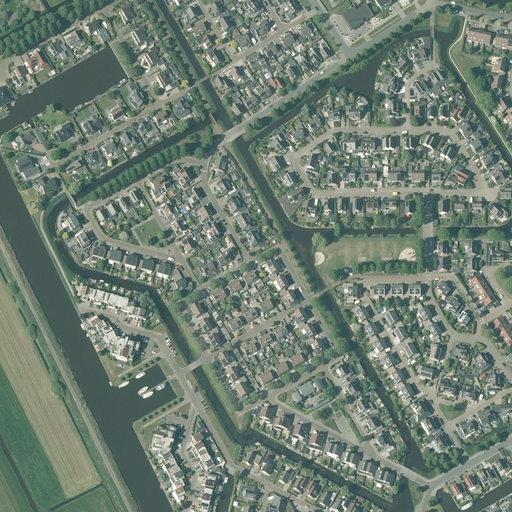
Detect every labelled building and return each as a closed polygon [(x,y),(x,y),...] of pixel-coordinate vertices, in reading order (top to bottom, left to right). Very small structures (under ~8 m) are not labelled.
[(221,8),(220,6),(222,4),(219,0),(217,0),(212,3),(214,6),(210,8),(213,13),(221,8)] [(250,10),(258,5),(254,0),(252,2),(250,0),(245,3),(243,5),(246,9),(248,8),(250,10)] [(392,4),(388,0),(373,0),(381,11),(385,9),(384,8),(388,6),(388,7),(392,4)] [(283,10),(286,8),(288,11),(296,6),(293,2),(286,6),(285,3),(280,6),(283,10)] [(118,14),(122,20),(131,14),(128,9),(131,8),(130,5),(121,10),(123,13),(119,15),(119,14),(118,14)] [(253,19),(260,14),(258,12),(261,10),(258,5),(250,10),(247,12),(249,16),(250,16),(252,19),(253,19)] [(290,14),(287,17),(290,21),(295,18),(293,15),(299,11),(296,6),(288,11),(290,14)] [(364,23),(363,22),(366,20),(367,21),(373,16),(366,6),(356,12),(353,14),(360,25),(364,23)] [(188,13),(189,15),(187,17),(186,19),(188,22),(198,16),(193,8),(189,10),(187,7),(181,11),(184,16),(188,13)] [(227,11),(226,12),(224,10),(223,11),(221,8),(213,13),(216,18),(219,16),(220,19),(229,14),(227,11)] [(354,9),(342,17),(351,31),(360,25),(353,14),(356,12),(354,9)] [(9,27),(19,21),(16,14),(5,20),(9,27)] [(125,25),(132,21),(133,23),(139,20),(138,17),(134,19),(131,14),(122,20),(125,25)] [(221,21),(219,22),(222,27),(230,23),(228,20),(230,19),(229,17),(230,16),(229,14),(220,19),(221,21)] [(98,26),(95,21),(85,27),(90,34),(97,30),(100,34),(99,37),(103,43),(110,39),(106,32),(105,33),(105,32),(105,31),(101,24),(98,26)] [(261,25),(258,27),(263,35),(268,32),(266,29),(269,28),(265,21),(260,24),(261,25)] [(228,33),(235,30),(233,27),(232,28),(230,23),(222,27),(224,32),(227,31),(228,33)] [(196,37),(206,31),(202,24),(192,30),(196,37)] [(302,28),(308,37),(310,35),(312,38),(314,37),(312,34),(307,25),(302,28)] [(131,36),(134,42),(144,36),(142,33),(145,31),(142,27),(137,30),(139,32),(132,36),(131,36)] [(257,35),(258,38),(263,35),(258,27),(253,30),(253,29),(250,31),(254,37),(257,35)] [(298,31),(302,37),(299,39),(302,44),(307,41),(305,38),(308,37),(302,28),(298,31)] [(467,41),(473,42),(475,32),(471,32),(472,30),(469,30),(469,29),(466,29),(465,35),(468,36),(467,41)] [(473,42),(475,42),(478,43),(481,29),(478,29),(477,33),(475,32),(473,42)] [(71,36),(72,38),(66,41),(69,47),(73,46),(74,48),(76,47),(77,47),(80,45),(81,47),(85,45),(84,43),(87,42),(83,36),(80,37),(77,32),(71,36)] [(246,35),(241,38),(246,45),(251,42),(249,40),(252,38),(248,32),(245,34),(246,35)] [(486,35),(484,44),(489,45),(491,40),(493,41),(495,35),(492,34),(491,35),(489,34),(489,35),(486,35)] [(495,47),(501,48),(503,38),(500,38),(500,36),(498,36),(495,35),(493,41),(496,42),(495,47)] [(501,48),(507,49),(510,36),(507,35),(506,39),(503,38),(501,48)] [(146,45),(152,41),(150,39),(148,37),(145,39),(144,36),(134,42),(137,47),(138,47),(137,46),(144,42),(146,45)] [(286,39),(290,46),(293,45),(294,47),(299,44),(295,37),(292,38),(290,36),(286,39)] [(208,49),(215,45),(210,37),(205,40),(203,37),(196,41),(199,46),(204,42),(208,49)] [(239,46),(241,48),(246,45),(241,38),(238,39),(237,37),(232,40),(237,47),(239,46)] [(283,52),(284,52),(285,53),(289,51),(289,50),(288,48),(290,46),(286,39),(281,42),(282,44),(280,46),(283,52)] [(327,51),(329,50),(324,42),(320,45),(323,51),(320,53),(325,60),(330,57),(327,51)] [(60,47),(58,43),(47,49),(48,49),(49,49),(54,57),(52,58),(53,58),(60,53),(61,55),(60,55),(62,59),(66,57),(64,54),(64,53),(67,51),(63,45),(60,47)] [(269,49),(274,57),(276,55),(278,58),(283,55),(278,48),(276,49),(274,46),(269,49)] [(420,50),(417,51),(421,60),(426,58),(424,53),(427,52),(425,46),(419,47),(420,50)] [(143,58),(147,63),(156,58),(155,55),(158,53),(157,51),(156,48),(150,51),(151,54),(144,58),(144,57),(143,58)] [(264,52),(265,55),(263,56),(268,65),(276,60),(274,57),(269,49),(264,52)] [(212,63),(214,63),(216,67),(222,63),(216,52),(215,53),(213,50),(207,53),(212,63)] [(318,60),(320,58),(315,50),(311,53),(314,57),(310,59),(315,67),(320,63),(318,60)] [(413,57),(415,63),(421,60),(417,51),(412,53),(411,51),(408,52),(410,58),(413,57)] [(31,59),(27,62),(30,68),(38,64),(41,69),(47,66),(40,53),(36,56),(33,58),(31,59)] [(252,59),(257,67),(259,69),(262,68),(263,69),(268,66),(263,59),(260,61),(257,56),(252,59)] [(299,66),(300,66),(305,73),(310,70),(307,64),(309,63),(305,56),(303,58),(303,59),(301,60),(302,62),(299,64),(298,65),(299,66)] [(399,65),(406,72),(410,68),(406,64),(408,62),(402,56),(399,58),(403,61),(399,65)] [(156,58),(147,63),(150,69),(150,68),(157,64),(158,67),(164,64),(161,59),(158,60),(156,58)] [(496,60),(495,66),(505,68),(505,65),(506,65),(507,63),(508,60),(502,58),(501,61),(496,60)] [(257,67),(252,59),(247,62),(254,73),(256,72),(255,71),(259,69),(257,67)] [(293,62),(291,63),(289,65),(288,65),(291,69),(286,72),(292,81),(299,77),(293,69),(297,66),(293,61),(293,62)] [(402,77),(406,72),(399,65),(396,68),(394,66),(391,70),(395,74),(397,72),(402,77)] [(498,76),(504,77),(505,74),(505,72),(504,71),(505,68),(495,66),(494,72),(499,73),(498,76)] [(26,75),(22,67),(14,71),(17,77),(12,80),(16,87),(24,83),(21,78),(26,75)] [(248,79),(244,72),(241,74),(238,68),(231,72),(237,81),(241,79),(243,82),(248,79)] [(156,79),(159,85),(169,79),(167,76),(170,75),(167,70),(162,73),(158,76),(159,78),(157,80),(156,79)] [(442,86),(445,84),(446,86),(451,83),(447,77),(445,79),(440,72),(436,75),(435,74),(435,75),(442,86)] [(439,88),(442,86),(435,75),(430,78),(435,85),(432,87),(438,95),(442,93),(439,88)] [(493,78),(491,84),(501,86),(502,82),(503,83),(503,80),(504,80),(504,77),(498,76),(498,79),(493,78)] [(399,83),(394,81),(394,78),(388,77),(387,81),(386,81),(385,85),(384,85),(398,89),(399,83)] [(276,86),(279,90),(284,87),(279,79),(276,82),(274,78),(269,81),(273,88),(276,86)] [(169,79),(159,85),(162,90),(163,90),(162,90),(163,89),(166,94),(178,86),(176,82),(175,82),(174,80),(171,82),(169,79)] [(226,91),(230,88),(226,81),(224,83),(221,79),(215,82),(220,89),(223,87),(226,91)] [(437,96),(438,95),(432,87),(429,89),(425,82),(421,85),(420,84),(420,85),(425,93),(428,92),(430,95),(433,94),(434,96),(437,95),(437,96)] [(267,98),(272,95),(265,84),(263,85),(265,89),(262,91),(267,98)] [(493,92),(496,96),(501,93),(502,91),(501,91),(502,89),(501,89),(501,86),(491,84),(490,90),(494,90),(493,92)] [(396,94),(398,89),(384,85),(385,85),(384,89),(385,89),(383,94),(389,95),(392,96),(392,93),(396,94)] [(424,93),(425,94),(425,93),(420,85),(415,88),(420,96),(424,93)] [(130,95),(135,103),(132,105),(129,102),(129,103),(132,105),(134,107),(135,109),(141,106),(142,106),(141,103),(146,100),(144,101),(139,93),(142,92),(141,91),(136,95),(131,86),(128,87),(132,94),(130,95)] [(0,108),(11,102),(3,88),(0,89),(0,108)] [(262,91),(257,89),(255,90),(262,101),(267,98),(262,91)] [(252,98),(248,100),(253,107),(258,104),(251,93),(249,94),(252,98)] [(495,104),(498,109),(507,104),(505,101),(506,101),(505,99),(501,93),(496,96),(499,102),(495,104)] [(241,100),(249,110),(253,107),(248,100),(245,102),(243,98),(241,100)] [(384,104),(388,103),(388,109),(398,109),(398,103),(392,103),(392,100),(383,100),(384,104)] [(177,108),(172,111),(176,116),(178,120),(189,114),(187,110),(191,107),(188,102),(184,104),(183,105),(182,102),(176,106),(177,108)] [(436,110),(437,102),(433,102),(433,105),(430,105),(430,109),(427,109),(427,118),(434,119),(434,110),(436,110)] [(111,119),(112,119),(114,122),(123,116),(120,111),(123,110),(119,103),(116,105),(119,109),(109,114),(110,115),(109,116),(109,117),(110,119),(111,119)] [(238,118),(244,114),(236,103),(234,104),(235,107),(232,109),(238,118)] [(425,103),(422,103),(422,105),(420,105),(419,109),(416,109),(416,118),(422,118),(422,110),(425,110),(425,103)] [(449,111),(449,104),(443,104),(443,109),(439,109),(439,119),(445,119),(445,111),(449,111)] [(498,109),(501,114),(506,112),(507,114),(511,111),(511,109),(511,108),(509,106),(508,107),(507,104),(498,109)] [(334,121),(333,112),(329,112),(329,109),(327,109),(326,107),(323,108),(324,116),(327,115),(329,122),(334,121)] [(333,112),(334,121),(340,120),(339,114),(342,113),(341,107),(338,107),(338,108),(336,108),(335,110),(335,111),(333,112)] [(354,120),(354,110),(351,110),(351,107),(345,107),(345,113),(349,113),(349,120),(354,120)] [(360,116),(363,116),(363,107),(360,107),(360,108),(359,108),(357,109),(357,110),(354,110),(354,120),(360,120),(360,116)] [(388,109),(388,113),(386,113),(386,118),(392,118),(392,115),(398,115),(398,109),(388,109)] [(452,115),(450,119),(456,122),(458,119),(461,120),(466,112),(461,109),(458,113),(453,110),(450,114),(452,115)] [(162,122),(167,119),(163,113),(154,118),(158,125),(156,125),(159,129),(164,126),(162,122)] [(317,118),(312,122),(317,130),(322,127),(318,121),(321,119),(317,114),(315,116),(317,118)] [(97,120),(96,116),(92,117),(81,124),(88,136),(96,132),(95,130),(97,129),(102,126),(98,119),(97,120)] [(465,126),(459,129),(462,134),(469,129),(468,126),(469,125),(466,121),(463,123),(465,126)] [(309,127),(313,133),(317,130),(312,122),(307,125),(305,122),(303,123),(306,129),(309,127)] [(142,136),(145,135),(146,136),(150,137),(158,132),(153,124),(150,125),(150,124),(147,126),(146,123),(139,127),(141,129),(138,131),(142,136)] [(55,133),(51,135),(56,144),(60,142),(60,143),(67,139),(66,139),(69,137),(68,135),(73,132),(68,124),(64,126),(65,128),(55,134),(55,133)] [(297,131),(295,133),(300,141),(305,138),(301,132),(304,130),(300,125),(298,127),(297,128),(297,130),(297,131)] [(45,141),(43,139),(37,128),(32,130),(40,144),(45,141)] [(469,129),(462,134),(465,138),(472,134),(469,129)] [(20,147),(21,150),(28,146),(26,143),(34,138),(31,132),(23,137),(22,136),(15,140),(17,144),(15,145),(17,149),(20,147)] [(127,133),(120,138),(122,142),(123,141),(126,146),(130,144),(132,147),(138,144),(135,138),(131,140),(127,133)] [(270,144),(270,145),(272,148),(273,149),(275,147),(278,152),(282,149),(285,147),(281,142),(284,140),(287,139),(283,133),(280,135),(276,138),(277,141),(273,143),(272,143),(270,144)] [(292,138),(295,144),(300,141),(295,133),(290,136),(288,133),(286,135),(289,140),(292,138)] [(427,137),(422,145),(428,148),(432,139),(427,137)] [(437,142),(432,139),(428,148),(433,151),(437,142)] [(477,140),(470,145),(473,150),(480,145),(477,140)] [(346,156),(346,151),(349,151),(349,144),(349,141),(343,141),(343,149),(340,149),(340,154),(341,156),(346,156)] [(349,144),(349,151),(352,151),(353,155),(358,155),(358,149),(355,149),(355,141),(349,141),(349,144)] [(364,154),(364,151),(368,151),(368,141),(362,141),(362,148),(358,148),(358,154),(364,154)] [(372,154),(378,154),(378,148),(375,148),(375,141),(368,141),(368,151),(372,151),(372,154)] [(381,148),(378,148),(378,154),(385,154),(385,151),(388,151),(388,141),(382,141),(382,151),(381,151),(381,148)] [(401,148),(398,148),(399,154),(404,153),(405,153),(405,151),(409,151),(409,141),(403,141),(403,150),(401,151),(401,148)] [(412,151),(413,153),(419,154),(419,148),(416,148),(416,149),(415,149),(415,141),(409,141),(409,151),(412,151)] [(122,153),(118,147),(115,149),(111,143),(112,144),(108,146),(103,149),(102,148),(107,157),(107,156),(114,152),(116,156),(122,153)] [(330,144),(324,148),(329,156),(335,152),(335,153),(338,151),(334,145),(331,147),(330,144)] [(480,145),(473,150),(476,154),(483,149),(480,145)] [(444,147),(440,156),(445,159),(449,150),(444,147)] [(455,153),(449,150),(445,159),(450,161),(455,153)] [(481,161),(483,165),(491,161),(488,156),(492,154),(490,151),(484,154),(486,157),(481,161)] [(85,158),(91,167),(98,163),(93,153),(91,155),(91,154),(89,156),(85,158)] [(226,154),(224,156),(225,158),(224,160),(217,159),(215,165),(225,167),(226,164),(230,162),(226,154)] [(306,162),(316,164),(317,161),(320,162),(321,157),(315,155),(315,158),(308,157),(306,162)] [(26,157),(16,161),(18,165),(16,166),(20,173),(22,173),(25,180),(40,173),(37,168),(31,170),(31,168),(26,157)] [(276,172),(284,168),(278,158),(273,161),(271,158),(265,161),(266,165),(271,162),(276,172)] [(491,161),(483,165),(486,170),(494,165),(491,161)] [(312,169),(311,172),(317,174),(319,168),(315,168),(316,164),(306,162),(305,168),(312,169)] [(85,175),(88,173),(84,166),(80,168),(76,163),(65,169),(64,169),(68,175),(75,171),(79,176),(84,173),(85,175)] [(218,176),(219,179),(225,176),(224,173),(225,167),(215,165),(214,171),(221,172),(220,175),(218,176)] [(466,181),(469,176),(462,172),(463,169),(458,166),(455,171),(459,173),(458,176),(466,181)] [(352,171),(349,171),(349,172),(349,182),(355,182),(355,175),(358,175),(358,167),(352,167),(352,171)] [(418,172),(418,182),(424,182),(424,175),(427,175),(427,167),(424,167),(424,172),(418,172)] [(497,173),(491,177),(494,181),(502,176),(500,174),(503,172),(500,167),(495,170),(497,173)] [(349,172),(349,171),(346,171),(346,168),(340,168),(340,175),(343,175),(343,182),(349,182),(349,172)] [(388,172),(388,169),(388,168),(383,168),(383,177),(388,177),(388,182),(394,182),(394,172),(388,172)] [(412,175),(412,182),(418,182),(418,172),(412,172),(412,168),(408,168),(408,175),(412,175)] [(173,173),(175,176),(176,179),(180,177),(181,179),(190,175),(187,169),(180,173),(179,170),(173,173)] [(364,179),(364,182),(370,182),(370,169),(359,169),(359,175),(362,175),(362,179),(364,179)] [(370,169),(370,182),(376,182),(376,175),(382,175),(382,169),(370,169)] [(394,172),(394,182),(400,182),(400,175),(404,175),(403,169),(400,169),(400,172),(394,172)] [(328,174),(329,174),(329,186),(335,185),(335,182),(338,182),(338,175),(335,175),(335,174),(331,174),(331,171),(328,172),(328,174)] [(445,179),(448,173),(444,171),(443,173),(432,173),(432,182),(440,182),(440,179),(444,179),(445,179)] [(290,188),(297,184),(291,174),(287,177),(284,172),(279,175),(282,181),(285,179),(290,188)] [(184,185),(181,186),(183,189),(188,186),(187,183),(193,180),(190,175),(181,179),(184,185)] [(230,181),(227,176),(221,180),(223,182),(217,186),(220,191),(229,186),(227,183),(230,181)] [(458,176),(456,179),(450,176),(448,181),(455,185),(457,183),(463,186),(466,181),(458,176)] [(502,176),(494,181),(497,186),(502,183),(504,185),(510,181),(508,179),(504,181),(502,176)] [(160,189),(163,187),(166,192),(171,189),(167,182),(164,183),(161,177),(156,181),(160,189)] [(42,191),(45,195),(52,191),(53,192),(56,190),(55,189),(57,188),(52,180),(46,184),(45,182),(45,181),(43,178),(37,181),(40,187),(42,190),(42,191)] [(154,190),(151,191),(155,198),(160,195),(157,191),(160,189),(156,181),(150,184),(154,190)] [(231,189),(229,186),(220,191),(223,196),(229,193),(230,196),(236,192),(234,188),(231,189)] [(511,187),(505,188),(505,191),(501,191),(501,199),(511,199),(510,194),(511,193),(511,187)] [(199,194),(196,189),(190,193),(189,190),(184,193),(188,200),(191,199),(199,194)] [(295,202),(304,197),(300,189),(294,193),(292,189),(287,193),(289,196),(291,195),(295,202)] [(133,209),(138,206),(137,203),(140,201),(135,192),(129,196),(132,201),(129,202),(133,209)] [(194,204),(191,205),(192,208),(198,205),(196,202),(202,199),(199,194),(191,199),(194,204)] [(240,198),(237,194),(231,197),(233,200),(227,203),(230,208),(239,203),(237,200),(240,198)] [(123,199),(117,202),(122,211),(126,209),(127,212),(133,209),(129,202),(126,204),(123,199)] [(171,200),(165,203),(167,206),(161,209),(164,214),(172,210),(175,208),(171,200)] [(346,215),(349,215),(349,208),(346,208),(346,201),(337,202),(338,212),(346,212),(346,215)] [(360,201),(353,201),(353,212),(358,212),(358,215),(363,215),(363,206),(360,206),(360,201)] [(372,210),(378,209),(378,202),(374,202),(374,201),(367,201),(367,212),(372,212),(372,210)] [(386,208),(396,208),(396,202),(390,202),(390,201),(386,201),(386,206),(384,206),(384,204),(381,204),(381,211),(386,211),(386,208)] [(315,215),(317,208),(311,207),(312,204),(305,202),(303,213),(310,214),(315,215)] [(334,216),(331,216),(331,202),(324,202),(324,212),(329,212),(329,219),(330,219),(330,224),(334,224),(334,216)] [(230,208),(233,214),(239,210),(240,213),(246,209),(244,205),(241,207),(239,203),(230,208)] [(482,213),(485,213),(485,206),(482,206),(482,203),(473,203),(473,210),(482,210),(482,213)] [(405,221),(405,217),(405,215),(413,215),(413,204),(405,204),(405,207),(400,208),(400,217),(399,217),(399,221),(405,221)] [(447,219),(451,219),(451,212),(447,212),(447,204),(438,204),(439,214),(447,214),(447,219)] [(462,214),(468,214),(468,207),(464,207),(464,204),(454,204),(454,211),(462,211),(462,214)] [(506,219),(510,214),(504,209),(502,211),(495,204),(489,210),(498,219),(502,215),(506,219)] [(111,221),(116,218),(115,215),(118,214),(113,205),(107,208),(110,213),(107,215),(111,221)] [(194,214),(198,211),(201,216),(209,211),(206,207),(200,210),(199,207),(192,211),(194,214)] [(175,214),(172,210),(164,214),(167,219),(173,216),(174,219),(180,216),(178,213),(175,214)] [(102,211),(96,215),(101,224),(104,222),(105,224),(111,221),(107,215),(105,216),(102,211)] [(201,216),(204,221),(201,223),(202,226),(208,222),(206,220),(212,216),(209,211),(201,216)] [(250,216),(247,211),(241,214),(243,217),(237,220),(240,226),(249,221),(247,217),(250,216)] [(66,229),(69,227),(78,222),(76,218),(74,219),(72,216),(66,219),(68,221),(63,224),(66,229)] [(184,222),(181,217),(175,221),(177,223),(171,227),(174,232),(182,227),(181,224),(184,222)] [(250,230),(256,227),(254,222),(251,224),(249,221),(240,226),(243,231),(249,228),(250,230)] [(80,226),(78,222),(69,227),(72,232),(73,231),(75,233),(80,230),(78,227),(80,226)] [(209,224),(202,228),(205,233),(209,231),(211,234),(219,229),(216,224),(210,227),(209,224)] [(174,232),(177,236),(183,233),(184,236),(189,233),(188,230),(185,232),(182,227),(174,232)] [(260,233),(257,228),(251,232),(253,234),(247,238),(250,243),(259,238),(257,235),(260,233)] [(219,229),(211,234),(209,235),(211,239),(210,240),(211,243),(218,240),(216,237),(222,234),(219,229)] [(88,239),(85,235),(84,236),(82,232),(75,236),(76,239),(73,241),(76,245),(88,239)] [(189,240),(192,238),(191,235),(185,238),(187,241),(181,244),(184,249),(192,244),(189,240)] [(250,243),(253,249),(258,246),(260,249),(267,245),(264,240),(262,240),(261,241),(261,240),(260,241),(259,238),(250,243)] [(79,250),(82,248),(85,255),(90,249),(89,248),(90,247),(88,243),(90,242),(88,239),(76,245),(79,250)] [(438,250),(447,250),(447,247),(451,247),(451,242),(441,242),(441,245),(438,245),(438,250)] [(467,245),(467,250),(477,250),(476,245),(473,245),(473,242),(465,242),(465,245),(467,245)] [(184,249),(187,254),(193,250),(194,253),(199,250),(198,247),(195,249),(192,244),(184,249)] [(98,259),(100,249),(96,248),(96,250),(92,248),(90,256),(92,257),(91,262),(96,263),(98,259)] [(492,262),(497,262),(497,252),(492,252),(492,248),(489,248),(489,255),(492,255),(492,262)] [(506,248),(503,248),(503,252),(497,252),(497,262),(503,261),(503,255),(506,255),(506,248)] [(98,259),(102,260),(106,261),(106,259),(108,253),(104,252),(104,250),(100,249),(98,259)] [(226,265),(231,262),(230,259),(235,256),(231,249),(225,252),(221,255),(222,257),(226,265)] [(477,256),(477,250),(467,250),(467,254),(465,254),(465,259),(474,259),(474,256),(477,256)] [(109,260),(108,262),(114,263),(116,253),(112,252),(112,254),(108,253),(106,259),(109,260)] [(121,254),(116,253),(114,263),(118,264),(117,269),(121,270),(122,265),(124,257),(120,256),(121,254)] [(128,258),(124,257),(122,265),(125,265),(125,266),(130,268),(133,257),(129,256),(128,258)] [(137,259),(133,257),(130,268),(135,269),(136,267),(139,268),(140,262),(136,261),(137,259)] [(213,260),(217,266),(220,265),(221,267),(226,265),(222,257),(217,259),(216,258),(213,260)] [(474,261),(474,259),(465,259),(465,264),(468,264),(468,267),(477,267),(477,261),(474,261)] [(206,265),(211,273),(216,271),(214,268),(217,266),(213,260),(211,262),(211,263),(206,265)] [(140,262),(139,268),(138,269),(141,270),(146,272),(149,262),(145,261),(144,263),(140,262)] [(274,261),(267,265),(269,270),(277,266),(274,261)] [(152,271),(155,272),(156,266),(152,265),(153,263),(149,262),(146,272),(152,273),(152,271)] [(160,267),(156,266),(155,272),(157,273),(157,275),(162,276),(165,266),(161,265),(160,267)] [(204,274),(206,276),(211,273),(206,265),(204,267),(203,265),(198,268),(202,275),(204,274)] [(169,267),(165,266),(162,276),(168,278),(168,276),(171,277),(172,278),(176,271),(169,269),(169,267)] [(272,275),(269,277),(271,280),(277,276),(275,274),(280,271),(277,266),(269,270),(272,275)] [(477,273),(477,267),(468,267),(465,267),(465,273),(466,273),(466,276),(474,276),(474,273),(477,273)] [(176,271),(172,278),(175,284),(174,285),(177,290),(180,288),(181,291),(186,288),(185,285),(186,284),(184,280),(182,282),(176,271)] [(257,281),(259,284),(262,282),(258,276),(256,278),(253,273),(248,276),(252,284),(257,281)] [(243,285),(246,291),(249,290),(247,287),(252,284),(248,276),(243,279),(245,284),(243,285)] [(271,280),(272,282),(275,281),(278,286),(286,281),(283,276),(278,279),(277,276),(271,280)] [(471,286),(472,285),(474,287),(483,281),(480,276),(469,283),(471,286)] [(281,291),(278,292),(280,295),(286,292),(284,289),(289,286),(286,281),(278,286),(281,291)] [(476,290),(474,291),(476,293),(486,286),(483,281),(474,287),(476,290)] [(232,285),(237,293),(242,290),(244,293),(246,291),(243,285),(240,287),(238,282),(232,285)] [(443,283),(442,284),(440,282),(436,287),(439,289),(438,291),(442,294),(446,288),(447,286),(443,284),(443,283)] [(352,288),(352,284),(346,284),(346,289),(348,289),(348,294),(357,294),(357,288),(352,288)] [(230,292),(228,294),(231,300),(234,298),(232,295),(237,293),(232,285),(227,288),(230,292)] [(81,297),(80,300),(83,301),(86,290),(75,286),(75,287),(78,292),(77,296),(81,297)] [(476,293),(477,295),(479,294),(481,297),(489,291),(486,286),(476,293)] [(388,292),(388,299),(391,299),(391,297),(397,297),(397,287),(391,287),(391,292),(388,292)] [(402,297),(402,299),(406,298),(406,292),(403,292),(403,287),(397,287),(397,297),(402,297)] [(406,292),(406,298),(409,298),(409,297),(415,296),(415,287),(409,287),(409,292),(406,292)] [(373,299),(373,297),(379,297),(379,288),(373,288),(373,292),(370,292),(370,299),(373,299)] [(385,297),(385,299),(388,299),(388,292),(385,292),(385,288),(379,288),(379,297),(385,297)] [(446,288),(442,294),(441,296),(445,298),(445,299),(450,291),(446,288)] [(86,290),(83,301),(87,302),(88,299),(91,300),(93,292),(86,290)] [(222,291),(217,294),(222,301),(227,299),(228,302),(231,300),(228,294),(225,295),(222,291)] [(280,295),(281,298),(284,296),(287,301),(295,297),(292,291),(287,294),(286,292),(280,295)] [(481,297),(482,299),(481,300),(482,303),(484,302),(493,296),(489,291),(481,297)] [(95,301),(94,304),(97,305),(100,293),(93,292),(91,300),(95,301)] [(100,293),(97,305),(101,306),(102,303),(105,304),(107,295),(100,293)] [(215,301),(212,303),(216,309),(218,307),(217,304),(222,301),(217,294),(212,296),(215,301)] [(357,300),(357,294),(348,294),(348,300),(346,300),(346,304),(353,304),(352,300),(357,300)] [(109,305),(108,308),(111,309),(114,297),(107,295),(105,304),(109,305)] [(268,312),(273,309),(271,304),(273,302),(270,296),(267,298),(269,301),(264,304),(268,312)] [(484,302),(485,304),(484,305),(486,308),(496,301),(493,296),(484,302)] [(114,297),(111,309),(115,310),(115,307),(119,308),(121,299),(114,297)] [(287,301),(290,306),(298,302),(295,297),(287,301)] [(453,298),(453,299),(450,297),(447,302),(449,304),(448,306),(452,309),(456,303),(457,301),(453,298)] [(123,308),(122,312),(125,313),(127,304),(128,301),(121,299),(119,308),(123,308)] [(260,310),(263,315),(268,312),(264,304),(261,305),(261,304),(258,304),(257,304),(255,300),(252,302),(258,311),(260,310)] [(248,313),(253,320),(258,318),(255,313),(258,311),(252,302),(250,303),(253,310),(248,313)] [(455,314),(454,315),(457,317),(460,311),(458,310),(460,306),(456,303),(452,309),(451,311),(455,313),(455,314)] [(129,314),(128,317),(131,318),(133,309),(134,309),(134,306),(127,304),(125,313),(129,314)] [(194,314),(201,309),(198,304),(191,309),(194,314)] [(146,318),(152,314),(145,312),(146,309),(145,307),(142,306),(140,311),(137,323),(141,324),(141,321),(145,322),(146,318)] [(367,313),(364,308),(359,311),(357,307),(352,310),(354,314),(356,313),(359,318),(367,313)] [(423,310),(421,307),(416,310),(415,310),(416,314),(418,313),(421,317),(429,313),(426,308),(423,310)] [(137,323),(140,311),(134,309),(133,309),(131,318),(135,319),(134,322),(137,323)] [(194,314),(196,319),(201,316),(203,319),(209,315),(207,313),(204,314),(201,309),(194,314)] [(294,314),(297,319),(305,314),(302,309),(294,314)] [(395,312),(393,309),(387,312),(389,315),(385,317),(388,322),(396,318),(393,313),(395,312)] [(245,319),(248,323),(253,320),(248,313),(246,314),(245,313),(243,312),(239,314),(243,320),(245,319)] [(369,319),(367,313),(359,318),(361,323),(360,324),(361,327),(367,324),(365,321),(369,319)] [(422,323),(424,326),(430,323),(429,320),(432,318),(429,313),(421,317),(424,322),(422,323)] [(466,318),(467,316),(463,313),(458,321),(462,324),(466,318)] [(240,322),(243,320),(239,314),(236,316),(238,319),(233,321),(238,329),(243,326),(240,322)] [(299,328),(305,325),(303,322),(308,320),(305,314),(297,319),(300,324),(297,326),(299,328)] [(199,324),(202,329),(210,325),(207,320),(210,318),(209,315),(203,319),(204,321),(199,324)] [(92,328),(95,327),(95,326),(103,322),(101,319),(98,321),(96,317),(93,319),(92,316),(91,316),(92,316),(87,319),(92,328)] [(503,317),(493,324),(496,329),(505,323),(503,321),(505,320),(503,317)] [(399,323),(396,318),(388,322),(391,327),(395,325),(397,328),(402,325),(400,322),(399,323)] [(465,329),(466,328),(468,329),(472,324),(469,322),(470,321),(470,320),(470,321),(466,318),(462,324),(461,326),(465,328),(465,329)] [(233,332),(238,329),(233,321),(231,323),(230,322),(227,321),(224,323),(227,329),(230,327),(233,332)] [(103,322),(95,326),(95,327),(92,328),(96,334),(101,331),(109,327),(107,324),(104,325),(103,322)] [(430,323),(424,326),(426,329),(427,328),(430,333),(438,329),(435,324),(432,326),(430,323)] [(496,329),(499,334),(509,327),(508,325),(506,326),(505,323),(496,329)] [(368,326),(367,324),(361,327),(363,330),(365,329),(367,333),(375,329),(372,324),(368,326)] [(202,329),(205,334),(210,332),(211,334),(218,331),(216,328),(213,330),(210,325),(202,329)] [(303,329),(306,334),(314,330),(311,325),(306,328),(305,325),(299,328),(300,331),(303,329)] [(404,328),(402,325),(397,328),(398,331),(394,333),(397,338),(405,334),(402,329),(404,328)] [(103,338),(105,337),(115,331),(114,328),(111,330),(109,327),(101,331),(103,333),(102,337),(103,338)] [(290,337),(290,338),(293,336),(289,330),(286,332),(284,327),(279,330),(283,338),(286,336),(286,337),(289,338),(290,337)] [(502,339),(511,333),(509,330),(511,329),(509,327),(499,334),(502,339)] [(378,334),(375,329),(367,333),(370,338),(369,339),(370,342),(376,339),(374,336),(378,334)] [(441,334),(438,329),(430,333),(433,338),(431,339),(433,342),(439,339),(437,336),(441,334)] [(276,337),(274,339),(277,345),(285,341),(283,338),(279,330),(274,333),(276,337)] [(317,335),(314,330),(306,334),(309,339),(306,341),(308,344),(314,340),(312,338),(317,335)] [(117,334),(115,331),(105,337),(109,344),(116,339),(114,336),(117,334)] [(216,335),(219,333),(218,331),(211,334),(213,337),(208,339),(211,345),(219,340),(216,335)] [(502,339),(506,344),(511,339),(511,334),(511,333),(502,339)] [(397,338),(400,343),(404,341),(406,344),(411,341),(409,338),(408,338),(405,334),(397,338)] [(263,339),(268,346),(270,345),(274,347),(277,345),(274,339),(271,340),(268,336),(263,339)] [(115,359),(126,362),(127,361),(132,362),(135,352),(137,353),(139,346),(128,343),(128,344),(127,344),(127,343),(126,341),(125,342),(124,342),(124,341),(116,339),(109,344),(107,348),(107,351),(112,352),(111,357),(116,358),(115,359)] [(261,346),(258,348),(262,354),(264,352),(263,349),(268,346),(263,339),(258,341),(261,346)] [(373,344),(376,349),(384,344),(381,339),(377,342),(376,339),(370,342),(372,345),(373,344)] [(211,345),(214,350),(222,345),(219,340),(211,345)] [(312,345),(315,350),(323,345),(320,340),(315,343),(314,340),(308,344),(309,346),(312,345)] [(411,341),(406,344),(407,347),(403,349),(406,354),(414,350),(411,345),(413,344),(411,341)] [(259,355),(262,354),(258,348),(256,349),(253,344),(248,347),(252,355),(257,352),(259,355)] [(387,350),(384,344),(376,349),(379,354),(377,355),(379,358),(385,355),(383,352),(387,350)] [(432,349),(431,354),(440,357),(441,351),(437,350),(438,346),(432,344),(431,348),(432,349)] [(326,350),(323,345),(315,350),(318,355),(326,350)] [(456,356),(460,357),(462,348),(456,346),(455,352),(452,351),(450,358),(456,359),(456,356)] [(252,355),(248,347),(243,350),(246,355),(243,357),(246,363),(249,361),(247,358),(252,355)] [(462,348),(460,357),(463,358),(462,361),(467,363),(469,356),(466,355),(468,349),(462,348)] [(300,355),(295,358),(299,365),(304,363),(302,358),(304,356),(301,350),(298,352),(300,355)] [(413,357),(415,360),(420,357),(419,354),(417,354),(414,350),(406,354),(409,359),(413,357)] [(226,353),(219,357),(221,363),(229,358),(226,353)] [(438,362),(440,357),(431,354),(429,360),(428,359),(426,363),(433,365),(434,361),(438,362)] [(478,362),(479,364),(487,359),(484,354),(479,357),(478,355),(472,358),(475,363),(478,362)] [(386,357),(385,355),(379,358),(381,361),(382,360),(385,365),(393,360),(390,355),(386,357)] [(221,363),(224,368),(229,365),(231,367),(237,364),(235,361),(232,363),(229,358),(221,363)] [(285,359),(289,365),(291,364),(294,368),(299,365),(295,358),(290,361),(288,358),(285,359)] [(284,364),(279,366),(284,374),(289,371),(286,367),(289,365),(285,359),(283,361),(284,364)] [(477,367),(479,369),(480,371),(479,371),(481,374),(487,370),(486,367),(490,364),(487,359),(479,364),(476,366),(477,367)] [(396,365),(393,360),(385,365),(388,369),(386,370),(388,373),(393,370),(392,368),(396,365)] [(336,370),(339,375),(346,370),(342,363),(337,366),(339,368),(336,370)] [(232,370),(227,373),(230,378),(238,373),(235,368),(238,367),(237,364),(231,367),(232,370)] [(270,368),(273,374),(276,372),(279,377),(284,374),(279,366),(274,369),(273,366),(270,368)] [(420,378),(425,379),(428,370),(422,369),(423,367),(419,366),(417,372),(421,373),(420,378)] [(269,372),(264,375),(268,383),(274,380),(271,375),(273,374),(270,368),(267,369),(269,372)] [(339,375),(341,379),(344,378),(346,380),(351,377),(346,370),(339,375)] [(395,373),(393,370),(388,373),(390,376),(391,375),(394,380),(402,375),(399,370),(395,373)] [(428,370),(425,379),(431,381),(432,376),(436,377),(438,371),(434,370),(433,372),(428,370)] [(494,377),(494,374),(494,371),(491,371),(490,372),(490,374),(488,374),(488,380),(491,380),(491,383),(500,383),(500,377),(494,377)] [(230,378),(233,383),(238,380),(239,383),(245,379),(244,377),(241,378),(238,373),(230,378)] [(259,378),(257,375),(255,377),(258,383),(261,381),(263,386),(268,383),(264,375),(259,378)] [(405,381),(402,375),(394,380),(397,385),(395,386),(397,389),(402,386),(401,383),(405,381)] [(241,385),(236,388),(239,393),(247,389),(244,384),(247,382),(245,379),(239,383),(241,385)] [(346,388),(349,392),(356,388),(355,385),(357,384),(355,379),(347,383),(349,386),(346,388)] [(444,388),(443,393),(448,395),(451,386),(448,385),(448,382),(443,380),(441,387),(444,388)] [(310,384),(305,387),(309,395),(315,392),(318,392),(319,392),(324,389),(319,381),(315,383),(316,383),(316,384),(311,387),(310,384)] [(454,397),(455,391),(458,392),(461,384),(457,383),(458,383),(452,381),(451,386),(448,395),(454,397)] [(487,389),(487,392),(497,392),(497,389),(500,389),(500,383),(491,383),(491,387),(486,387),(486,389),(487,389)] [(404,388),(402,386),(397,389),(398,392),(400,391),(403,396),(411,391),(408,386),(404,388)] [(464,393),(462,399),(468,400),(471,391),(467,390),(468,388),(463,386),(461,393),(464,393)] [(299,390),(300,390),(301,393),(296,395),(296,394),(292,396),(297,405),(302,402),(302,401),(304,398),(309,395),(305,387),(299,390)] [(359,392),(356,388),(349,392),(351,397),(354,395),(356,398),(363,394),(361,391),(359,392)] [(247,389),(239,393),(242,398),(250,394),(247,389)] [(474,392),(471,391),(468,400),(474,402),(475,396),(478,397),(480,391),(475,390),(474,392)] [(414,396),(411,391),(403,396),(406,400),(404,401),(406,404),(411,401),(410,399),(414,396)] [(359,404),(356,405),(359,410),(367,405),(365,403),(367,402),(365,397),(357,401),(359,404)] [(329,401),(329,400),(323,403),(322,401),(317,404),(318,406),(313,409),(314,410),(329,401)] [(422,400),(417,403),(411,406),(413,409),(414,408),(417,413),(425,408),(422,403),(424,402),(422,400)] [(367,405),(359,410),(361,414),(364,413),(366,415),(373,411),(371,409),(369,410),(367,405)] [(501,416),(501,417),(507,417),(506,408),(501,408),(500,406),(497,406),(497,416),(501,416)] [(428,413),(425,408),(417,413),(419,416),(418,416),(418,423),(431,415),(430,412),(428,413)] [(256,411),(255,418),(259,419),(260,418),(265,420),(268,410),(262,409),(262,411),(260,412),(256,411)] [(273,412),(268,410),(265,420),(265,422),(270,424),(270,425),(273,426),(275,418),(272,417),(273,412)] [(496,423),(497,420),(491,410),(488,412),(488,413),(483,416),(488,424),(493,422),(496,423)] [(366,423),(369,427),(377,423),(375,420),(379,419),(377,416),(376,416),(375,414),(366,420),(367,422),(366,423)] [(488,424),(483,416),(478,419),(477,418),(475,419),(481,430),(484,429),(483,427),(488,424)] [(434,420),(432,417),(423,422),(427,430),(431,428),(435,426),(432,421),(434,420)] [(275,422),(273,428),(276,429),(276,430),(281,431),(282,429),(285,419),(279,418),(278,423),(275,422)] [(287,430),(287,432),(290,433),(292,427),(289,426),(290,421),(285,419),(282,429),(287,430)] [(470,435),(475,432),(473,428),(476,427),(472,420),(470,422),(471,424),(466,426),(470,435)] [(377,423),(369,427),(372,432),(374,430),(376,433),(383,429),(381,424),(378,426),(377,423)] [(435,426),(431,428),(427,430),(430,435),(432,434),(434,437),(441,433),(440,430),(438,431),(435,426)] [(461,440),(470,435),(467,428),(466,426),(460,429),(460,428),(456,430),(458,433),(461,440)] [(301,428),(296,427),(294,432),(291,431),(290,437),(292,438),(292,439),(298,440),(299,438),(301,428)] [(304,439),(303,443),(306,444),(308,436),(305,435),(307,430),(301,428),(299,438),(304,439)] [(156,434),(155,434),(152,445),(153,445),(152,450),(156,451),(155,456),(162,458),(170,454),(171,447),(171,446),(173,444),(172,443),(171,442),(171,441),(173,442),(176,431),(168,429),(168,432),(158,429),(156,434)] [(193,442),(190,443),(192,446),(200,442),(203,441),(199,434),(203,432),(197,430),(195,436),(191,438),(193,442)] [(379,445),(389,439),(385,432),(376,437),(378,440),(376,440),(379,445)] [(433,449),(445,442),(442,437),(443,436),(442,434),(434,438),(436,440),(431,443),(433,449)] [(311,441),(308,440),(306,448),(314,450),(318,437),(312,435),(311,441)] [(314,450),(320,452),(323,452),(325,445),(322,444),(323,439),(318,437),(314,450)] [(389,439),(379,445),(382,450),(384,448),(386,451),(393,447),(391,444),(392,444),(389,439)] [(191,451),(193,454),(206,447),(203,441),(200,442),(192,446),(194,450),(191,451)] [(447,447),(445,442),(433,449),(439,456),(451,449),(449,446),(447,447)] [(326,444),(323,455),(326,456),(327,454),(332,456),(335,447),(326,444)] [(193,454),(195,457),(198,456),(199,459),(207,455),(210,453),(206,447),(193,454)] [(335,447),(332,456),(337,457),(337,459),(340,460),(343,449),(335,447)] [(344,463),(349,465),(352,456),(343,453),(340,465),(343,466),(344,463)] [(161,463),(163,466),(176,459),(174,456),(171,457),(170,454),(162,458),(162,459),(161,463)] [(255,457),(249,454),(245,463),(251,466),(253,463),(254,463),(254,464),(258,466),(262,458),(256,455),(255,457)] [(201,462),(198,464),(200,467),(211,461),(207,455),(199,459),(201,462)] [(360,458),(352,456),(349,465),(354,466),(353,469),(357,470),(360,458)] [(266,465),(262,472),(269,476),(273,467),(269,465),(272,460),(266,457),(262,464),(266,465)] [(167,472),(169,471),(177,467),(175,464),(178,462),(176,459),(163,466),(167,472)] [(200,467),(202,470),(205,468),(207,472),(217,466),(213,459),(211,461),(200,467)] [(501,460),(495,464),(499,473),(504,470),(505,473),(511,470),(508,464),(504,466),(501,460)] [(360,462),(357,474),(365,476),(369,465),(360,462)] [(365,476),(370,478),(374,479),(377,467),(369,465),(365,476)] [(167,472),(170,479),(183,471),(181,468),(178,470),(177,467),(169,471),(167,472)] [(494,479),(491,474),(488,475),(484,470),(478,473),(483,482),(482,483),(483,485),(494,479)] [(173,485),(176,483),(176,484),(184,479),(182,476),(185,474),(183,471),(170,479),(173,485)] [(284,472),(279,481),(285,484),(288,479),(291,480),(294,474),(288,471),(287,474),(284,472)] [(377,471),(374,483),(382,485),(385,474),(377,471)] [(382,485),(387,487),(391,488),(394,476),(385,474),(382,485)] [(203,479),(202,482),(214,485),(215,482),(218,483),(219,477),(216,476),(216,478),(207,476),(206,479),(203,479)] [(476,490),(480,487),(477,482),(475,483),(471,477),(465,481),(470,489),(474,487),(476,490)] [(173,485),(177,491),(177,492),(184,487),(183,484),(185,482),(184,479),(176,484),(176,483),(173,485)] [(298,480),(293,489),(299,492),(301,489),(303,490),(305,487),(306,487),(308,482),(303,479),(302,482),(298,480)] [(204,490),(212,492),(215,493),(217,486),(214,485),(202,482),(201,485),(204,486),(204,490)] [(310,490),(307,496),(313,499),(315,496),(316,497),(318,492),(317,492),(318,490),(314,489),(316,485),(311,482),(307,489),(310,490)] [(463,498),(468,495),(464,489),(461,491),(458,485),(452,488),(456,497),(461,495),(463,498)] [(255,492),(255,488),(250,487),(246,486),(245,490),(247,490),(246,495),(245,496),(246,496),(245,499),(255,502),(256,498),(257,494),(253,493),(254,491),(255,492)] [(184,487),(177,492),(177,491),(174,493),(180,504),(182,497),(185,495),(183,492),(186,490),(184,487)] [(203,493),(200,493),(199,496),(210,499),(212,492),(204,490),(203,493)] [(330,497),(325,494),(320,503),(326,506),(330,500),(333,502),(336,495),(332,493),(330,497)] [(198,499),(201,500),(200,504),(209,506),(210,499),(199,496),(198,499)] [(340,511),(344,506),(349,508),(352,502),(343,497),(341,502),(338,500),(336,504),(333,510),(336,511),(340,511)] [(271,506),(269,511),(281,511),(282,511),(283,511),(285,504),(277,502),(276,506),(274,507),(271,506)]
